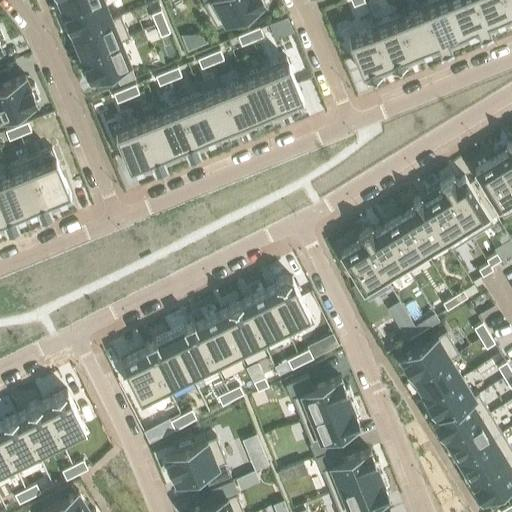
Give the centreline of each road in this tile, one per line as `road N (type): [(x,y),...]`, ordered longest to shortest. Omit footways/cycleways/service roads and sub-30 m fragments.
road 1 (residential): [(426,511),(297,223)]
road 2 (residential): [(116,224),(354,128)]
road 3 (residential): [(297,223),(511,92)]
road 4 (residential): [(14,0),(38,32),(116,224)]
road 5 (residential): [(85,330),(297,223)]
road 6 (residential): [(161,511),(85,330)]
road 7 (residential): [(354,128),(511,63)]
road 8 (residential): [(297,0),(354,128)]
road 9 (residential): [(0,272),(116,224)]
